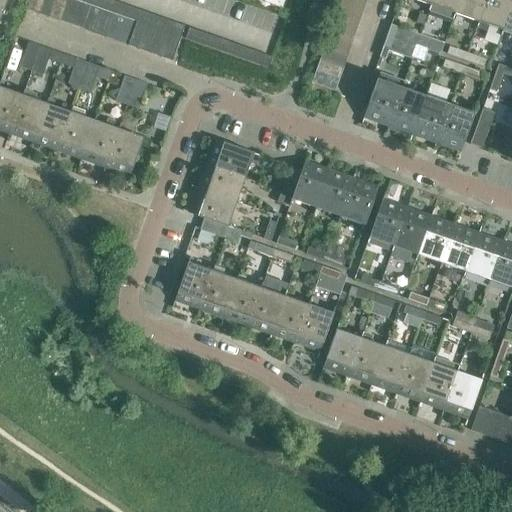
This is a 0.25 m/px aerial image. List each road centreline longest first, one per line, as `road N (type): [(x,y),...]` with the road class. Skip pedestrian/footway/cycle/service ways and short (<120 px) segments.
road 1 (residential): [(511,471),(290,388),(250,360),(133,317),(128,294),(189,124),(206,101)]
road 2 (residential): [(511,201),(228,100),(206,101)]
road 3 (residential): [(206,101),(190,81),(28,24)]
